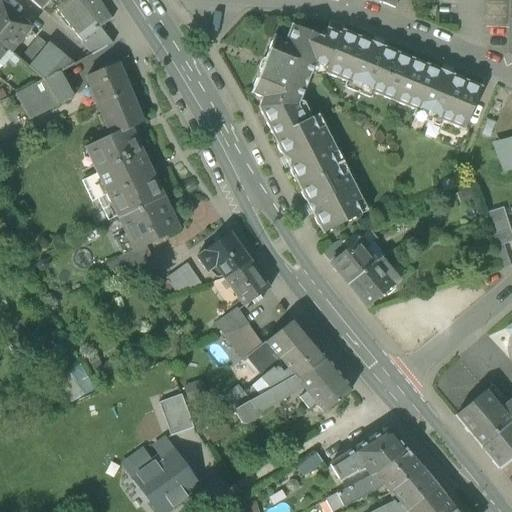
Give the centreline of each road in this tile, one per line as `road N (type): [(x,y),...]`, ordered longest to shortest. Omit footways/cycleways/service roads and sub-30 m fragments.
road 1 (secondary): [(138,0),(293,267),(391,387)]
road 2 (residential): [(511,78),(344,1),(313,0)]
road 3 (track): [(216,503),(365,412),(391,387)]
road 4 (secondary): [(391,387),(498,511)]
road 5 (residential): [(511,288),(391,387)]
